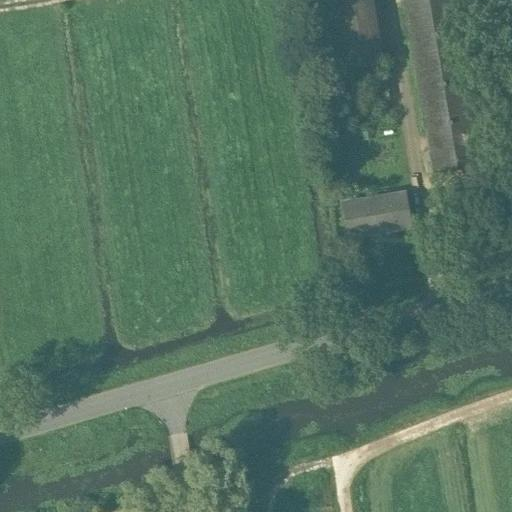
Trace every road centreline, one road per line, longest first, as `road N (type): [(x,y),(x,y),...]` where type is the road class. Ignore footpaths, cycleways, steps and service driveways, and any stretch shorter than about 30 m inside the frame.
road 1 (unclassified): [(0,432),(511,284)]
road 2 (track): [(345,511),(341,482),(349,460),(511,400)]
road 3 (track): [(174,381),(194,511)]
